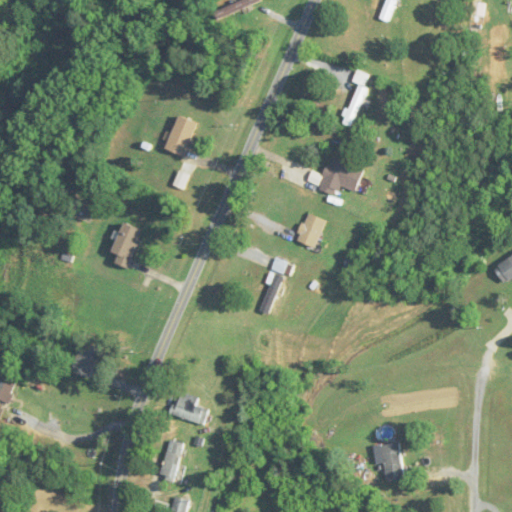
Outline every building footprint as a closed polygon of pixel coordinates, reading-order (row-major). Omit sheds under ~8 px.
[(251,0),(242,0),(237,21),(245,23),(251,0)] [(389,0),(382,19),(390,22),(398,0),(389,0)] [(361,84),(344,123),(352,127),(374,77),(359,71),(355,81),(361,84)] [(168,151),(186,157),(198,123),(180,116),(168,151)] [(367,171),(334,156),(320,188),(338,196),(343,185),(357,192),(367,171)] [(297,240),(316,249),(330,222),(311,213),(297,240)] [(145,231),(126,223),(113,252),(120,255),(117,264),(129,269),(145,231)] [(363,260),(351,256),(347,266),(359,271),(363,260)] [(506,284),(511,280),(511,257),(495,269),(506,284)] [(275,272),(262,311),(273,315),(290,265),(277,261),(274,271),(275,272)] [(102,348),(84,341),(73,373),(92,379),(102,348)] [(19,387),(2,375),(0,378),(0,403),(2,400),(7,404),(19,387)] [(207,425),(211,411),(198,407),(200,398),(180,392),(174,416),(207,425)] [(163,480),(178,483),(187,444),(171,440),(163,480)] [(405,481),(401,444),(383,447),(388,483),(405,481)] [(189,511),(191,500),(175,498),(173,511),(189,511)]
